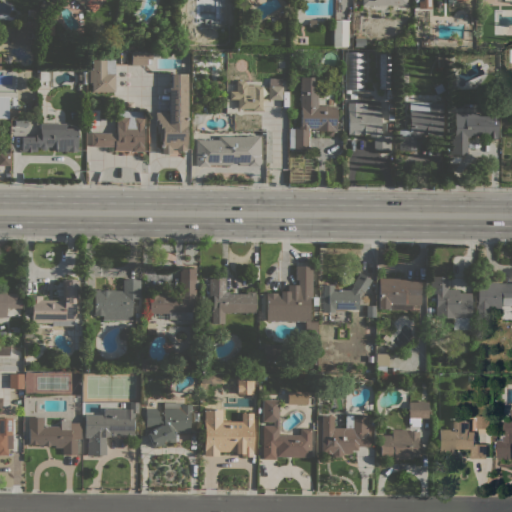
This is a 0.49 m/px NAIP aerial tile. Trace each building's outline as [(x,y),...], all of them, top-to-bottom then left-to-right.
[(75,0),(90,13),(102,0),(75,0)] [(430,0),(430,9),(418,9),(418,0),(430,0)] [(53,35),(39,35),(39,16),(53,16),(53,35)] [(347,46),(332,46),(332,20),(347,20),(347,46)] [(9,25),(31,25),(31,39),(30,39),(30,44),(9,44),(9,25)] [(353,38),(355,38),(355,35),(363,35),(363,38),(364,38),(364,47),(353,47),(353,38)] [(427,39),(427,48),(419,48),(419,39),(427,39)] [(389,52),(389,89),(379,88),(379,51),(389,52)] [(151,52),(151,64),(121,64),(121,52),(151,52)] [(350,90),(350,93),(345,93),(345,52),(364,52),(364,90),(350,90)] [(446,52),(446,67),(436,66),(436,52),(446,52)] [(114,92),(91,91),(91,82),(89,82),(89,70),(91,70),(91,60),(114,60),(114,92)] [(185,151),(175,150),(175,148),(171,148),(171,153),(161,153),(161,141),(158,141),(159,133),(157,133),(157,125),(155,125),(155,112),(167,112),(167,88),(170,88),(170,73),(186,73),(185,151)] [(317,106),(336,106),(336,131),(314,131),(314,128),(308,128),(308,149),(292,148),(293,129),(298,129),(298,124),(300,124),(300,107),(299,107),(300,77),(313,77),(312,87),(317,87),(317,106)] [(268,86),(268,78),(281,78),(281,85),(286,85),(286,99),(268,99),(268,86)] [(261,110),(252,110),(252,108),(237,108),(237,99),(228,99),(228,91),(235,91),(235,80),(244,80),(244,84),(246,84),(246,86),(261,86),(261,110)] [(444,90),(436,94),(432,87),(440,83),(444,90)] [(347,101),(359,101),(359,102),(366,102),(366,109),(379,109),(379,130),(380,130),(380,133),(381,133),(381,136),(390,136),(390,149),(373,149),(373,137),(369,137),(369,134),(357,134),(357,135),(347,135),(347,102),(347,101)] [(430,102),(430,103),(442,103),(442,114),(441,114),(441,136),(415,136),(415,150),(396,149),(397,130),(408,130),(409,102),(430,102)] [(143,151),(132,151),(132,150),(114,150),(114,146),(91,146),(91,133),(115,133),(115,117),(117,117),(117,111),(141,111),(141,117),(143,117),(143,151)] [(449,138),(453,139),(453,134),(454,134),(454,112),(478,113),(478,116),(485,116),(485,113),(497,113),(496,138),(485,138),(485,135),(469,135),(468,154),(448,154),(449,138)] [(65,123),(65,128),(76,128),(76,151),(55,151),(55,148),(51,148),(51,147),(46,147),(46,149),(34,149),(34,151),(21,151),(21,136),(35,136),(35,134),(38,134),(38,133),(39,133),(40,123),(65,123)] [(244,136),(246,135),(260,135),(259,159),(260,159),(260,162),(257,166),(246,166),(246,164),(238,164),(236,162),(232,162),(229,165),(208,165),(207,167),(196,167),(195,164),(195,140),(218,139),(218,136),(244,136)] [(0,164),(8,164),(7,152),(0,152),(0,164)] [(265,292),(276,292),(276,295),(280,295),(280,291),(286,291),(286,285),(297,285),(297,279),(294,279),(294,265),(311,266),(311,297),(308,297),(308,321),(265,320),(265,292)] [(194,279),(199,279),(199,288),(194,288),(194,301),(191,301),(191,319),(168,319),(168,313),(145,313),(145,293),(179,294),(179,270),(180,270),(180,268),(195,268),(194,279)] [(321,284),(332,284),(332,289),(349,289),(351,285),(350,285),(358,272),(369,279),(357,299),(357,309),(333,309),(333,311),(321,311),(321,284)] [(470,317),(469,317),(469,330),(451,329),(451,317),(434,317),(434,306),(435,306),(435,293),(431,293),(431,290),(429,290),(429,276),(446,276),(446,289),(458,289),(458,293),(470,293),(470,317)] [(223,277),(223,293),(246,293),(246,291),(254,291),(254,312),(223,312),(223,323),(210,323),(210,295),(208,295),(208,277),(223,277)] [(114,289),(114,290),(122,290),(122,279),(127,279),(130,278),(134,279),(139,279),(139,297),(131,298),(131,319),(101,320),(101,315),(93,315),(93,289),(114,289)] [(403,304),(403,303),(388,303),(388,308),(377,308),(377,278),(399,278),(399,279),(420,279),(419,304),(418,304),(403,304)] [(28,294),(40,294),(40,300),(58,299),(58,298),(62,298),(61,279),(77,279),(78,303),(73,303),(73,309),(74,309),(74,317),(73,317),(73,324),(51,325),(51,322),(31,323),(31,312),(28,312),(28,300),(28,294)] [(511,319),(502,319),(502,308),(489,308),(489,317),(477,317),(477,282),(497,282),(497,283),(511,283),(511,319)] [(0,290),(5,290),(5,293),(20,293),(20,307),(5,307),(5,317),(0,317),(0,290)] [(365,303),(374,303),(374,316),(365,316),(365,303)] [(133,331),(133,338),(128,337),(126,340),(121,340),(117,337),(118,332),(121,328),(126,328),(128,331),(133,331)] [(14,348),(13,346),(12,346),(12,343),(13,343),(13,334),(22,334),(23,347),(14,348)] [(8,355),(0,355),(0,340),(8,340),(8,355)] [(283,344),(283,360),(262,360),(262,344),(283,344)] [(387,353),(387,365),(385,365),(385,371),(375,371),(375,353),(387,353)] [(140,370),(140,358),(144,358),(144,363),(155,363),(154,371),(140,370)] [(219,372),(219,384),(206,384),(206,390),(200,390),(200,372),(219,372)] [(22,388),(8,388),(8,373),(22,373),(22,388)] [(252,394),(235,394),(236,373),(252,374),(252,394)] [(306,391),(306,403),(286,403),(286,391),(306,391)] [(278,435),(299,435),(299,428),(310,428),(310,456),(274,456),(274,459),(261,459),(262,425),(272,425),(272,421),(261,421),(261,399),(278,399),(278,435)] [(416,402),(416,400),(423,400),(423,401),(427,401),(427,418),(419,418),(419,425),(408,425),(408,402),(416,402)] [(128,409),(128,402),(137,402),(137,412),(133,412),(133,436),(121,436),(121,434),(115,434),(115,436),(105,436),(105,454),(91,454),(91,455),(86,455),(86,442),(87,442),(87,439),(86,439),(86,437),(84,437),(84,414),(103,414),(103,408),(128,409)] [(144,408),(154,408),(157,411),(157,416),(163,416),(162,402),(181,402),(181,404),(190,404),(190,412),(189,412),(189,433),(174,433),(174,434),(177,434),(177,440),(174,440),(174,441),(162,442),(162,441),(160,442),(161,444),(155,446),(154,445),(151,446),(145,433),(148,431),(147,430),(155,426),(144,426),(144,408)] [(203,424),(202,424),(202,419),(203,419),(203,408),(221,408),(221,420),(240,421),(240,412),(252,412),(252,456),(239,456),(239,453),(234,453),(234,451),(218,451),(218,455),(203,455),(203,424)] [(511,443),(510,443),(510,459),(496,459),(496,441),(492,441),(492,434),(496,435),(496,440),(502,440),(502,437),(505,437),(505,430),(503,430),(503,424),(505,421),(510,421),(510,410),(511,410),(511,443)] [(332,427),(344,427),(344,415),(352,415),(352,416),(365,416),(365,419),(367,419),(367,430),(369,430),(369,446),(356,446),(356,450),(347,450),(347,453),(342,453),(342,455),(339,455),(339,457),(334,457),(334,455),(330,455),(330,452),(321,452),(321,416),(332,416),(332,427)] [(476,415),(489,416),(488,428),(476,428),(476,415)] [(0,417),(11,417),(11,434),(11,448),(6,448),(6,455),(0,455),(0,417)] [(59,426),(59,420),(69,420),(69,422),(80,422),(80,439),(76,439),(76,454),(61,454),(61,447),(54,447),(54,445),(37,445),(37,444),(27,444),(27,417),(43,417),(43,426),(59,426)] [(454,454),(437,454),(438,429),(451,429),(451,420),(469,420),(469,432),(474,432),(474,444),(486,444),(485,458),(470,458),(470,449),(454,449),(454,454)] [(408,429),(408,431),(417,430),(417,432),(418,432),(418,435),(418,442),(420,442),(420,456),(411,456),(411,459),(392,459),(392,457),(388,457),(388,456),(381,456),(381,457),(379,457),(379,435),(391,435),(391,429),(408,429)]
